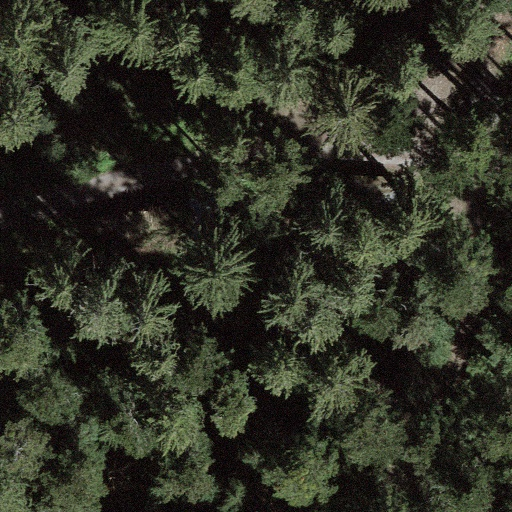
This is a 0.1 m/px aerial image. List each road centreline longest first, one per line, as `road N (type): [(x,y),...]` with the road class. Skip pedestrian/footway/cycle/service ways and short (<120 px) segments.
road 1 (track): [(511,36),(221,511)]
road 2 (track): [(440,158),(0,218)]
